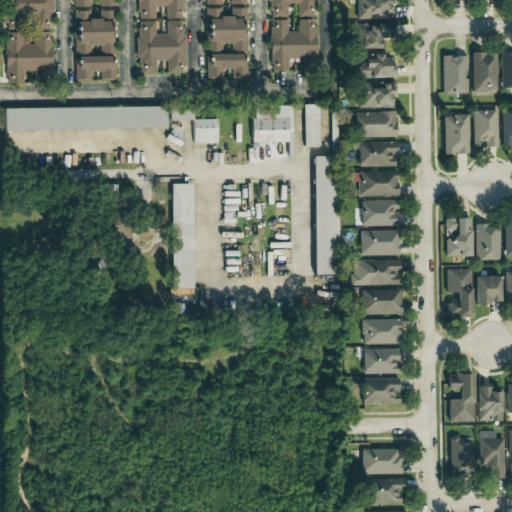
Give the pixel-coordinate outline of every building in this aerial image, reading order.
[(50,81),(49,36),(45,30),(51,26),(49,0),(5,0),(6,27),(7,29),(21,28),(20,22),(28,17),(28,26),(32,32),(3,32),(4,77),(8,83),(21,83),(21,72),(31,71),(32,81),(50,81)] [(73,0),(74,81),(89,81),(89,71),(98,71),(99,80),(113,80),(112,0),(73,0)] [(135,0),(137,74),(154,73),(154,61),(166,61),(166,73),(183,73),(183,20),(165,21),(165,34),(154,34),(153,7),(164,7),(165,19),(181,18),(181,0),(135,0)] [(244,50),(243,0),(205,0),(205,51),(220,51),(220,44),(230,43),(230,50),(244,50)] [(266,0),(266,17),(285,18),(285,4),(296,5),(296,17),(313,17),(313,0),(266,0)] [(356,0),(356,19),(392,19),(393,6),(387,6),(387,0),(356,0)] [(314,71),(314,19),(296,19),(296,32),(285,32),(285,20),(268,20),(269,71),(287,71),(286,59),(297,58),(298,71),(314,71)] [(471,92),(495,91),(494,52),(469,53),(471,92)] [(511,52),(499,53),(499,88),(511,87),(511,52)] [(363,78),(394,77),(393,59),(382,60),(381,53),(363,54),(363,78)] [(206,78),(221,77),(221,69),(230,69),(230,78),(246,78),(245,54),(206,55),(206,78)] [(441,94),(465,93),(464,56),(440,56),(441,94)] [(358,108),(393,108),(392,84),(358,85),(358,108)] [(303,99),(318,98),(319,141),(304,141),(303,99)] [(3,101),(166,100),(166,122),(3,123),(3,101)] [(252,102),(290,101),(291,135),(253,137),(252,102)] [(314,155),(332,155),(330,102),(336,102),(338,274),(314,274),(314,155)] [(168,121),(191,120),(190,109),(168,110),(168,121)] [(496,147),(496,110),(470,111),(471,148),(496,147)] [(501,147),(510,147),(511,148),(511,110),(500,110),(501,147)] [(355,138),(395,137),(394,111),(354,112),(355,138)] [(191,113),(217,112),(218,139),(192,139),(191,113)] [(441,115),(442,155),(467,154),(466,115),(441,115)] [(395,141),(354,142),(355,167),(393,166),(393,156),(395,156),(395,141)] [(396,196),(395,171),(357,172),(358,197),(396,196)] [(171,177),(191,177),(191,282),(171,282),(171,177)] [(397,226),(397,212),(396,212),(396,201),(360,201),(360,226),(397,226)] [(511,216),(502,217),(502,256),(511,256),(511,216)] [(443,219),(444,257),(469,256),(468,230),(468,218),(443,219)] [(473,260),(498,260),(498,224),(473,224),(473,260)] [(359,256),(398,255),(397,230),(358,230),(359,256)] [(397,260),(350,260),(350,286),(397,285),(397,260)] [(445,318),(470,317),(469,269),(444,270),(445,293),(455,293),(455,301),(445,301),(445,318)] [(511,271),(503,272),(504,302),(511,301),(511,271)] [(474,303),(499,303),(498,276),(473,277),(474,303)] [(399,315),(398,290),(358,290),(358,315),(399,315)] [(398,320),(359,320),(360,344),(399,344),(398,320)] [(361,374),(396,374),(397,362),(399,362),(399,349),(361,349),(361,374)] [(472,374),(446,374),(446,391),(457,391),(457,400),(446,400),(446,422),(471,422),(472,374)] [(360,379),(361,405),(397,403),(396,392),(397,392),(396,378),(360,379)] [(500,393),(488,392),(488,387),(476,387),(475,421),(499,421),(500,393)] [(502,479),(502,439),(493,439),(493,431),(476,431),(477,466),(487,466),(487,479),(502,479)] [(448,474),(472,474),(471,443),(460,444),(460,439),(448,439),(448,474)] [(359,450),(360,474),(398,474),(398,449),(359,450)] [(401,505),(401,479),(367,478),(366,504),(401,505)]
